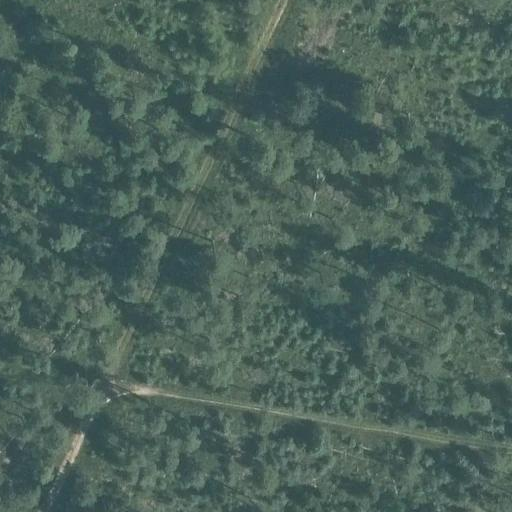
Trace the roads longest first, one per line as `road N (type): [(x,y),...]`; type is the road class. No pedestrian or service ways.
road 1 (track): [(105,385),(288,0)]
road 2 (track): [(511,454),(105,385)]
road 3 (track): [(42,511),(105,385)]
